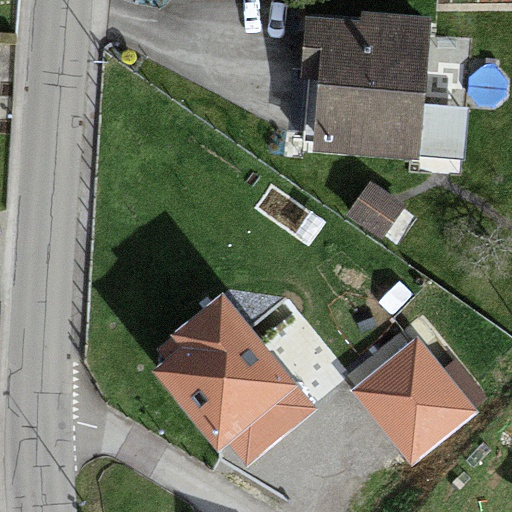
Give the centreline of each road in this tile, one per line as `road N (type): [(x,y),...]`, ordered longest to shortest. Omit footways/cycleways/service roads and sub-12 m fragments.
road 1 (primary): [(35,409),(64,0)]
road 2 (residential): [(35,409),(211,511)]
